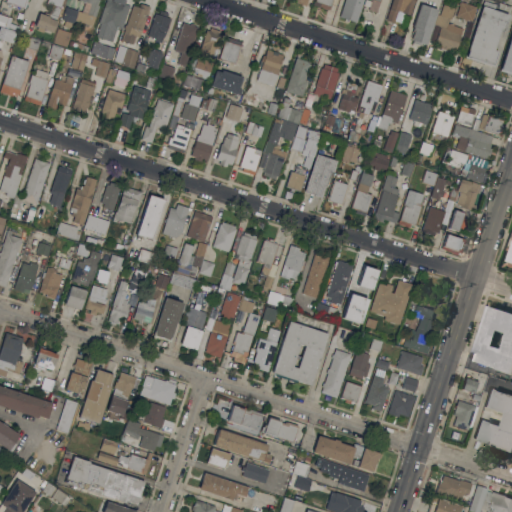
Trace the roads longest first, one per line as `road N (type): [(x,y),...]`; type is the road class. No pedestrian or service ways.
road 1 (residential): [(511,479),(0,307)]
road 2 (residential): [(511,289),(0,121)]
road 3 (residential): [(511,100),(208,0)]
road 4 (tertiary): [(511,160),(417,448)]
road 5 (residential): [(207,376),(164,511)]
